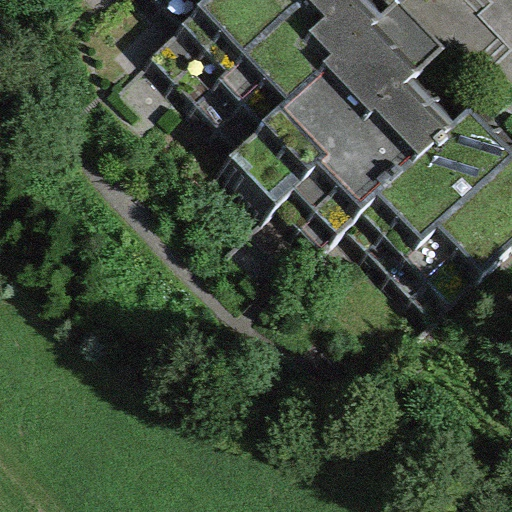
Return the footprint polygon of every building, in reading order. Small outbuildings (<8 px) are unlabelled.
[(142,0),(173,33),(208,0),(142,0)] [(303,0),(208,0),(173,33),(143,60),(187,107),(303,0)] [(351,0),(303,0),(187,107),(232,156),(375,25),(351,0)] [(375,25),(232,156),(217,171),(258,215),(269,205),(398,86),(432,55),(391,10),(375,25)] [(398,86),(269,205),(314,255),(339,232),(444,135),(398,86)] [(444,135),(339,232),(384,280),(508,166),(463,117),(444,135)] [(511,246),(511,170),(508,166),(384,280),(426,325),(511,246)]
